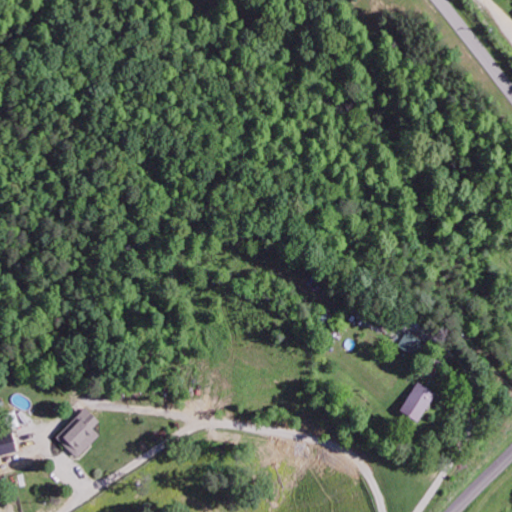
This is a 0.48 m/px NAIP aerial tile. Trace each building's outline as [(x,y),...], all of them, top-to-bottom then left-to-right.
[(417,338),(400,330),(392,348),(409,356),(417,338)] [(428,392),(408,382),(394,413),(414,422),(428,392)] [(98,435),(92,429),(98,422),(83,408),(55,438),(76,458),(98,435)] [(7,430),(20,425),(14,410),(2,415),(7,430)] [(0,455),(14,454),(11,433),(0,434),(0,455)]
